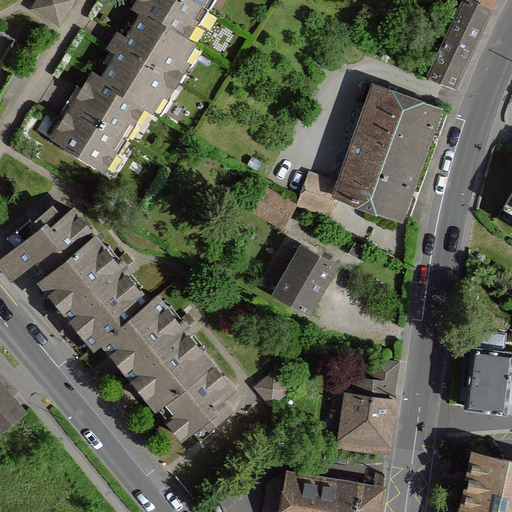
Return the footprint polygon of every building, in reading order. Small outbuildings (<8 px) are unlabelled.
[(37,0),(31,10),(59,28),(77,0),(37,0)] [(136,0),(135,3),(190,36),(212,0),(136,0)] [(479,0),(465,0),(430,76),(456,88),(495,7),(479,0)] [(115,50),(100,76),(147,104),(156,109),(164,94),(169,97),(192,60),(188,58),(198,41),(190,36),(135,3),(133,6),(140,10),(126,33),(118,28),(108,46),(115,50)] [(92,71),(52,135),(108,169),(147,104),(100,76),(92,71)] [(378,85),(339,194),(405,217),(444,109),(378,85)] [(311,175),(302,203),(330,212),(339,184),(311,175)] [(257,210),(290,225),(301,199),(268,185),(257,210)] [(36,277),(90,342),(148,293),(118,257),(72,202),(50,220),(47,215),(42,220),(0,254),(0,265),(12,280),(31,264),(39,274),(36,277)] [(305,246),(278,294),(311,312),(338,265),(305,246)] [(154,407),(164,399),(174,411),(166,418),(182,438),(203,420),(208,427),(233,407),(224,396),(236,385),(156,287),(148,293),(90,342),(93,346),(100,340),(154,407)] [(511,352),(478,349),(472,406),(511,410),(511,406),(511,352)] [(400,361),(378,358),(375,379),(361,377),(358,394),(394,400),(400,361)] [(0,432),(25,412),(0,381),(0,432)] [(349,394),(343,444),(388,450),(394,400),(358,394),(349,394)] [(511,511),(511,454),(470,447),(457,500),(497,511),(511,511)] [(377,511),(381,489),(292,473),(284,511),(377,511)] [(497,511),(457,500),(453,511),(497,511)]
